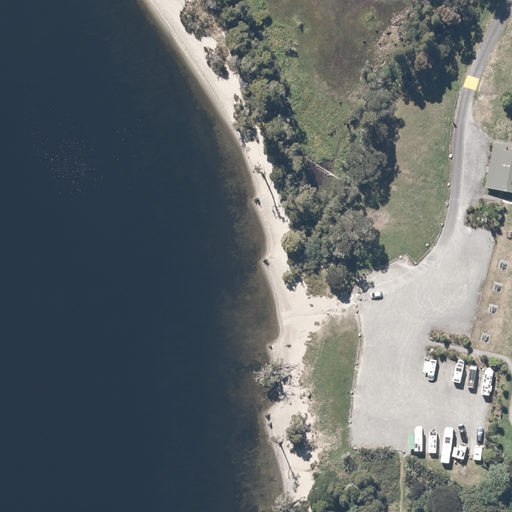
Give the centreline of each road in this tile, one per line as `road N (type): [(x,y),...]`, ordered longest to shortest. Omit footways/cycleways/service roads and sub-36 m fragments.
road 1 (unclassified): [(511,14),(471,112),(428,346)]
road 2 (track): [(428,346),(402,511)]
